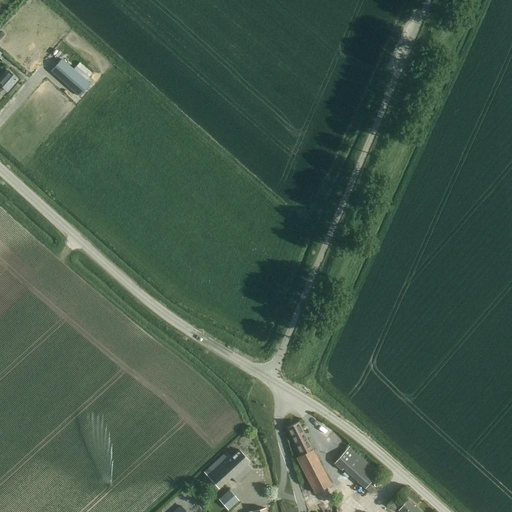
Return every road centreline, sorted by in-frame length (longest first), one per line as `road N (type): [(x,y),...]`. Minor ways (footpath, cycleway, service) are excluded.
road 1 (unclassified): [(268,379),(429,0)]
road 2 (unclassified): [(268,379),(131,287),(0,165)]
road 3 (unclassified): [(445,511),(346,425),(280,386)]
road 4 (residential): [(302,511),(278,432),(280,386)]
